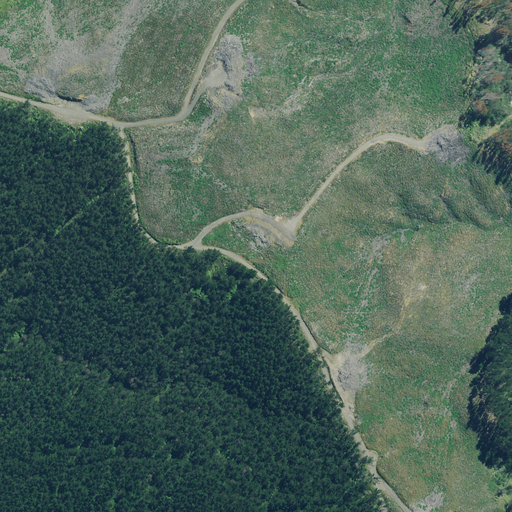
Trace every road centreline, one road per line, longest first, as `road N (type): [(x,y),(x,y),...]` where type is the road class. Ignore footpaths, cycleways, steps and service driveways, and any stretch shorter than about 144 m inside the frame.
road 1 (unclassified): [(381,511),(319,361),(255,270),(225,246),(158,220),(133,194),(90,109),(0,89)]
road 2 (track): [(90,109),(124,122),(170,121),(195,107),(221,20),(243,0)]
